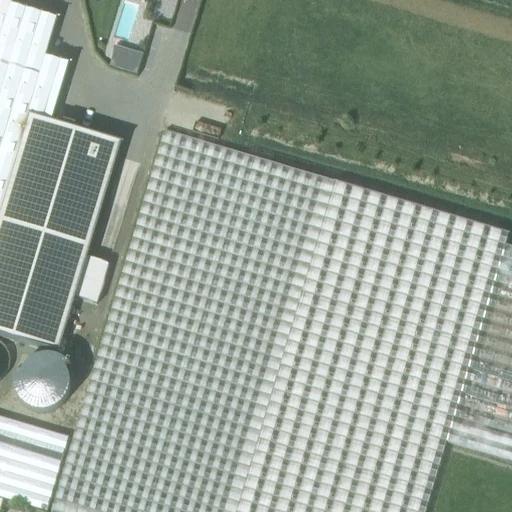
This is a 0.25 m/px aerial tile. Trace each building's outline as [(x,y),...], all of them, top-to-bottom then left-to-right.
[(48,123),(66,65),(43,58),(54,20),(8,6),(9,0),(0,0),(0,205),(27,117),(48,123)] [(229,0),(215,0),(200,49),(282,74),(298,20),(229,0)] [(329,39),(313,93),(394,117),(410,64),(329,39)] [(511,78),(448,59),(432,112),(511,136),(511,78)] [(0,205),(0,338),(55,355),(118,146),(120,147),(120,145),(70,130),(71,126),(72,127),(73,125),(60,122),(60,123),(61,123),(60,127),(48,123),(27,117),(0,205)] [(423,511),(443,444),(446,445),(504,248),(508,235),(335,183),(164,133),(50,511),(423,511)] [(511,250),(504,248),(446,445),(511,464),(511,250)] [(0,500),(40,511),(47,511),(69,439),(0,418),(0,500)]
